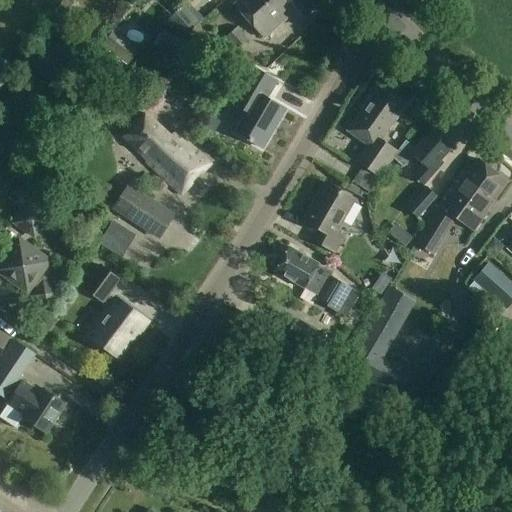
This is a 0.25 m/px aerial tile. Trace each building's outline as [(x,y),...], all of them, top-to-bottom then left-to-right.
[(293,26),(312,10),(303,0),(239,0),(232,7),(262,40),(287,18),(293,26)] [(186,33),(199,21),(185,6),(167,22),(174,30),(186,33)] [(54,23),(48,32),(60,39),(65,31),(54,23)] [(236,52),(249,41),(238,28),(225,40),(236,52)] [(117,33),(105,47),(128,66),(140,52),(117,33)] [(102,40),(94,34),(89,41),(97,47),(102,40)] [(163,35),(158,47),(182,58),(187,46),(163,35)] [(83,80),(101,57),(86,46),(68,69),(83,80)] [(51,85),(63,67),(40,50),(27,69),(51,85)] [(0,59),(0,86),(12,68),(0,59)] [(262,148),(286,109),(268,98),(277,83),(251,67),(229,103),(241,111),(230,129),(262,148)] [(379,178),(392,160),(397,153),(380,141),(407,103),(381,84),(354,120),(351,117),(343,127),(367,145),(355,161),(379,178)] [(1,109),(1,131),(10,138),(19,131),(19,111),(10,101),(1,109)] [(169,136),(144,113),(120,138),(181,195),(210,163),(174,130),(169,136)] [(406,141),(397,153),(392,160),(403,169),(412,157),(422,165),(411,177),(423,187),(444,162),(441,159),(453,146),(432,128),(415,148),(406,141)] [(505,179),(478,160),(468,173),(464,170),(438,204),(415,242),(431,252),(454,216),(473,231),(488,211),(483,207),(490,198),(494,200),(508,182),(505,179)] [(362,170),(353,183),(368,193),(377,180),(362,170)] [(335,254),(347,234),(339,230),(356,200),(326,183),(305,220),(319,229),(312,240),(335,254)] [(161,239),(176,216),(130,186),(115,210),(161,239)] [(418,220),(438,197),(427,188),(407,210),(418,220)] [(36,240),(52,218),(29,201),(13,224),(36,240)] [(413,236),(396,222),(388,231),(405,245),(413,236)] [(60,292),(46,283),(48,280),(40,273),(48,262),(19,241),(0,266),(0,271),(27,291),(31,285),(37,289),(32,296),(48,309),(60,292)] [(337,314),(338,313),(345,317),(359,295),(330,277),(333,273),(290,247),(275,271),(317,297),(315,301),(337,314)] [(115,299),(107,293),(118,277),(98,263),(83,286),(102,300),(103,299),(111,305),(91,335),(121,356),(147,317),(117,296),(115,299)] [(511,284),(488,263),(473,280),(505,309),(511,301),(511,284)] [(381,304),(344,369),(365,381),(361,388),(387,403),(391,396),(399,400),(413,376),(384,359),(385,357),(407,319),(381,304)] [(314,358),(327,336),(297,319),(284,340),(314,358)] [(49,323),(40,333),(50,342),(59,333),(49,323)] [(0,355),(10,338),(0,332),(0,355)] [(0,395),(5,399),(36,354),(15,339),(0,360),(0,395)] [(39,392),(21,380),(6,403),(24,415),(22,417),(44,433),(64,404),(41,388),(39,392)]
